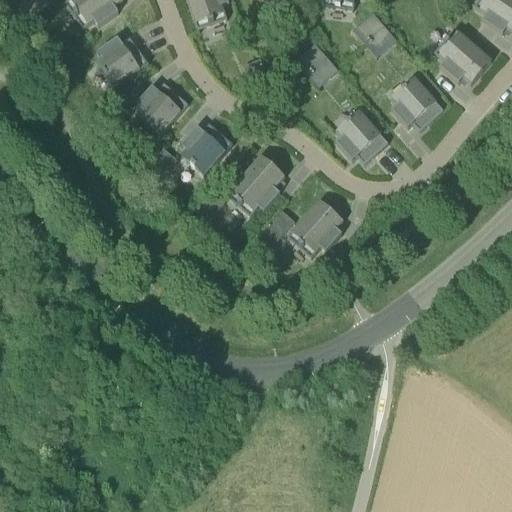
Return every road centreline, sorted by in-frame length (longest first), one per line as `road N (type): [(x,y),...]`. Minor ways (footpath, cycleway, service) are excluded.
road 1 (unclassified): [(371,334),(286,369),(244,371),(204,361),(144,321),(0,164)]
road 2 (unclassified): [(371,334),(511,218)]
